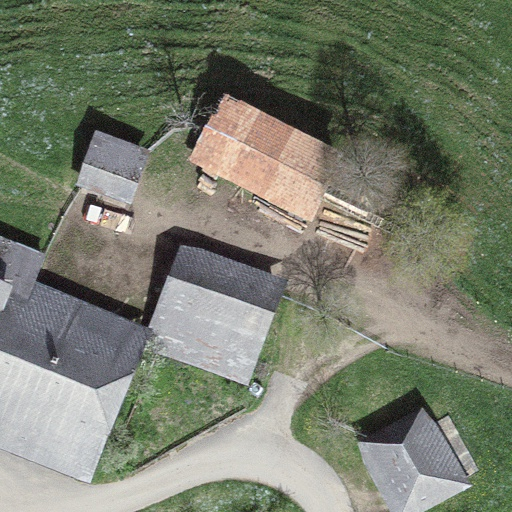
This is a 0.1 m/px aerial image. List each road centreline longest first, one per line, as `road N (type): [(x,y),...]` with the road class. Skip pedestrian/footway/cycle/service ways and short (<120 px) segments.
road 1 (track): [(347,306),(225,242),(68,227),(0,152)]
road 2 (track): [(249,449),(295,352),(347,306)]
road 3 (track): [(347,306),(511,362)]
